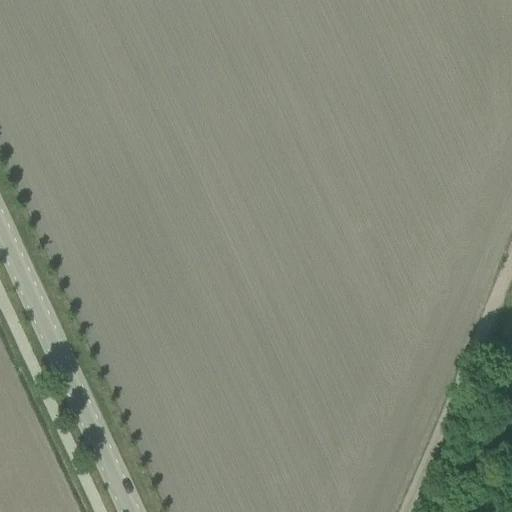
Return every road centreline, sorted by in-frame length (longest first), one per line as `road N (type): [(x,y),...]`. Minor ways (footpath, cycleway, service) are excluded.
road 1 (track): [(511,225),(385,511)]
road 2 (tertiary): [(131,511),(0,229)]
